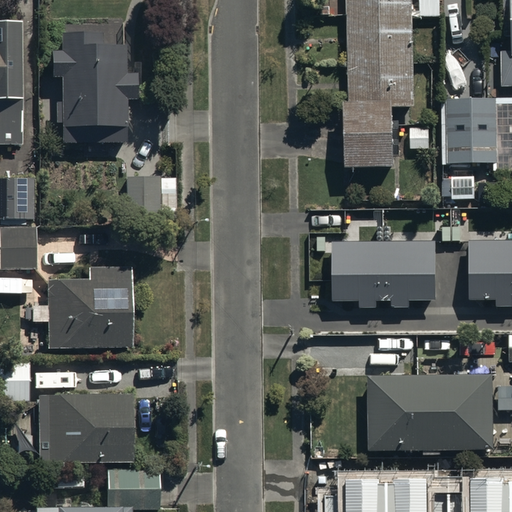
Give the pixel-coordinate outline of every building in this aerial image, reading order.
[(346,0),(349,97),(344,97),(346,161),(395,160),(393,104),(414,104),(411,0),(346,0)] [(511,0),(502,0),(502,9),(507,8),(508,45),(500,45),(501,81),(511,81),(511,0)] [(0,143),(21,142),(17,16),(0,16),(0,143)] [(58,25),(59,136),(126,137),(126,92),(133,92),(134,65),(125,65),(125,35),(98,34),(98,25),(58,25)] [(493,91),(445,92),(447,159),(495,157),(493,91)] [(175,171),(121,171),(121,221),(174,222),(175,171)] [(32,173),(0,172),(0,212),(32,213),(32,173)] [(421,206),(372,206),(372,230),(421,230),(421,206)] [(0,227),(0,270),(36,270),(36,227),(0,227)] [(511,239),(469,240),(469,300),(496,300),(496,307),(511,306),(511,239)] [(436,241),(332,242),(332,301),(359,301),(359,308),(377,308),(377,301),(391,301),(391,307),(408,306),(408,300),(436,300),(436,241)] [(86,272),(44,273),(45,300),(33,301),(33,316),(46,316),(46,342),(130,340),(129,260),(86,261),(86,272)] [(0,355),(0,395),(28,395),(27,355),(0,355)] [(490,368),(366,369),(367,445),(491,443),(490,368)] [(37,387),(37,454),(129,455),(130,388),(37,387)] [(105,498),(33,499),(33,511),(130,511),(130,504),(158,504),(158,464),(105,465),(105,498)] [(425,479),(345,479),(345,496),(325,496),(324,511),(511,511),(511,478),(470,479),(470,493),(426,493),(425,479)]
